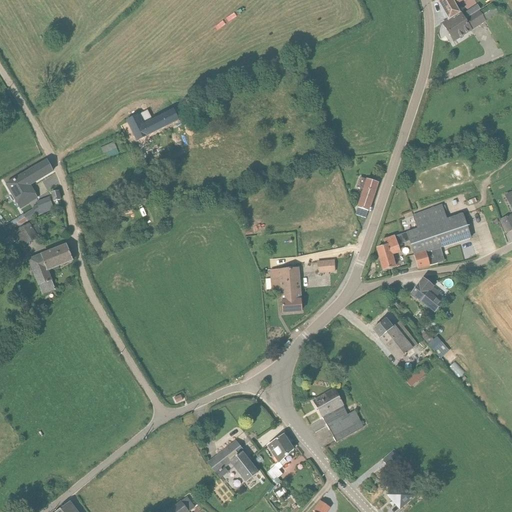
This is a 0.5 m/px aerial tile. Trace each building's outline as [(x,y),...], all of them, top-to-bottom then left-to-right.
[(449,0),(438,0),(436,2),(447,22),(459,15),(454,7),(449,0)] [(459,15),(447,22),(442,25),(453,43),(497,15),(491,6),(464,21),(478,11),(476,7),(461,17),(460,14),(459,15)] [(121,121),(133,145),(177,124),(170,110),(149,121),(143,110),(121,121)] [(47,163),(5,188),(16,208),(17,208),(19,211),(36,201),(29,189),(52,174),(47,163)] [(362,191),(354,216),(365,220),(377,185),(359,179),(355,189),(362,191)] [(58,194),(50,196),(53,205),(55,209),(60,207),(59,203),(60,203),(58,194)] [(21,217),(2,229),(6,236),(37,217),(52,213),(51,212),(52,211),(49,200),(36,206),(37,208),(35,209),(21,217)] [(434,252),(438,251),(439,250),(440,250),(469,241),(462,216),(446,221),(441,207),(411,217),(416,232),(383,243),(384,248),(376,250),(383,272),(394,269),(390,256),(398,254),(396,247),(410,243),(417,271),(437,265),(434,252)] [(511,219),(510,216),(499,221),(505,234),(511,231),(511,219)] [(33,223),(15,234),(23,249),(42,238),(33,223)] [(10,238),(2,244),(6,250),(15,244),(10,238)] [(66,247),(27,262),(37,288),(38,287),(42,297),(55,292),(48,273),(72,263),(66,247)] [(434,252),(437,265),(442,264),(438,251),(434,252)] [(333,262),(317,264),(318,274),(334,273),(333,262)] [(298,271),(270,272),(272,297),(281,297),(282,314),(300,313),(298,271)] [(422,281),(411,296),(429,310),(427,312),(431,315),(432,314),(433,316),(441,305),(438,302),(442,297),(422,281)] [(384,321),(372,331),(397,363),(417,347),(415,345),(420,341),(416,336),(411,340),(398,324),(391,330),(384,321)] [(436,339),(427,347),(439,361),(448,353),(436,339)] [(419,370),(404,383),(410,389),(424,376),(419,370)] [(333,391),(312,403),(335,444),(362,429),(354,413),(347,417),(342,408),(333,391)] [(283,436),(265,448),(277,465),(273,468),(267,474),(277,485),(279,483),(279,482),(277,480),(282,476),(278,472),(286,463),(283,461),(293,451),(283,436)] [(234,453),(239,449),(234,443),(206,465),(214,476),(225,468),(217,458),(231,448),(234,453)] [(225,468),(214,476),(219,481),(227,474),(224,470),(230,466),(244,485),(258,475),(243,455),(244,455),(239,449),(234,453),(231,448),(217,458),(225,468)] [(392,454),(381,463),(388,471),(398,462),(392,454)] [(400,484),(386,497),(395,506),(397,504),(401,509),(415,497),(409,491),(415,487),(405,476),(399,482),(400,484)] [(279,491),(274,493),(279,502),(285,498),(283,496),(286,494),(283,489),(279,491)] [(186,499),(168,511),(191,511),(194,510),(186,499)] [(326,511),(329,509),(319,503),(313,511),(326,511)]
